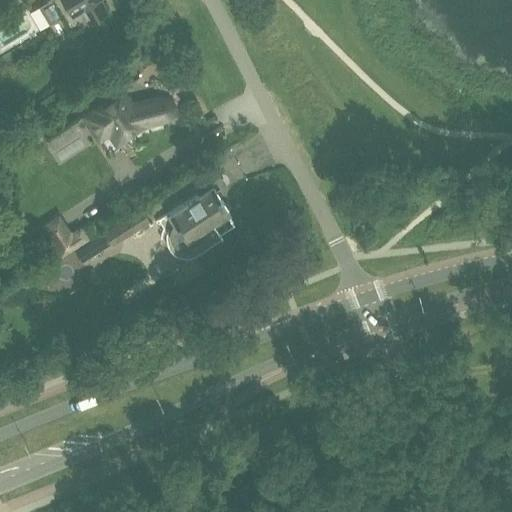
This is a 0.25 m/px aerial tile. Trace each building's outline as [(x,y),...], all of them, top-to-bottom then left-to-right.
[(50,0),(50,3),(57,15),(61,16),(70,30),(87,20),(88,21),(107,10),(100,0),(50,0)] [(84,114),(98,136),(109,129),(116,140),(142,123),(167,117),(171,114),(173,105),(167,98),(161,97),(131,104),(121,90),(84,114)] [(19,150),(20,151),(26,156),(27,156),(38,148),(39,147),(36,140),(33,137),(30,136),(28,136),(25,136),(23,137),(20,138),(18,139),(17,141),(17,142),(17,144),(18,146),(18,148),(19,150)] [(201,191),(168,212),(162,216),(170,228),(175,224),(185,238),(210,222),(218,234),(233,224),(226,212),(229,210),(213,184),(211,185),(208,180),(198,186),(201,191)] [(103,232),(111,244),(112,246),(150,222),(140,207),(103,232)] [(75,250),(74,249),(90,239),(81,224),(71,231),(60,213),(34,229),(55,262),(75,250)] [(74,249),(75,250),(82,262),(111,244),(103,232),(90,240),(90,239),(74,249)]
